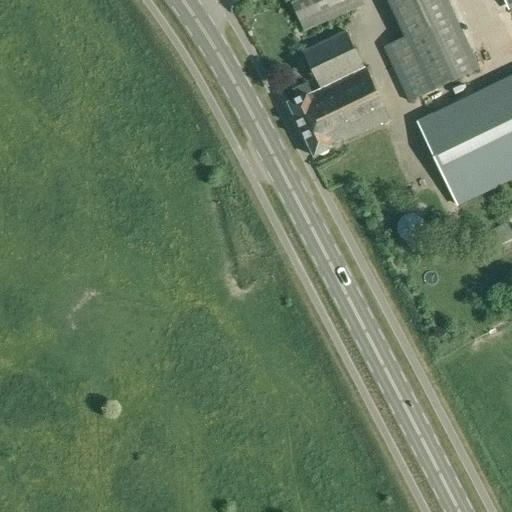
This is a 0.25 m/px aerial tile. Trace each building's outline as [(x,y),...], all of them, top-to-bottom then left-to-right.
[(365,4),(362,0),(296,0),(292,2),(305,31),(365,4)] [(392,0),(404,27),(409,37),(386,47),(409,97),(432,87),(476,66),(445,0),(392,0)] [(295,88),(299,97),(290,101),(315,155),(334,146),(333,144),(391,117),(350,30),(305,51),(322,86),(313,90),(309,81),(295,88)] [(511,76),(419,122),(458,203),(511,176),(511,76)] [(511,229),(508,221),(496,226),(502,243),(511,238),(511,229)]
